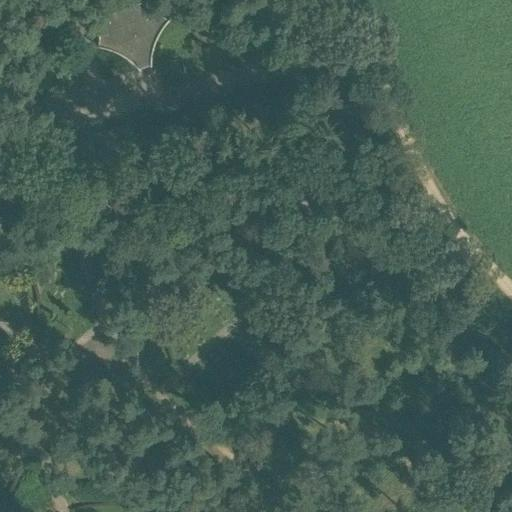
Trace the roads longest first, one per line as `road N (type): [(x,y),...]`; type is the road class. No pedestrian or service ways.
road 1 (unclassified): [(0,135),(336,38),(345,0)]
road 2 (track): [(511,293),(438,218),(394,148),(357,52),(336,38)]
